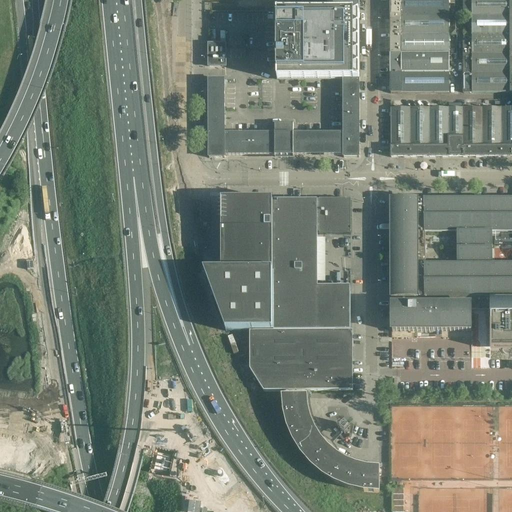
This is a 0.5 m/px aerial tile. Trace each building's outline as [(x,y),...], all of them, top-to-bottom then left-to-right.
[(278,0),(279,9),(293,9),(292,0),(278,0)] [(359,8),(358,0),(308,0),(308,8),(359,8)] [(449,17),(448,0),(390,0),(391,16),(449,17)] [(511,16),(511,0),(472,0),(472,17),(511,16)] [(359,81),(359,12),(277,13),(277,51),(277,52),(277,81),(344,81),(344,135),(293,135),(293,125),(270,125),(270,135),(224,135),(224,81),(209,81),(209,159),(210,159),(210,158),(216,158),(224,158),(224,159),(225,159),(225,156),(275,156),(275,155),(284,155),(293,155),(293,157),(344,156),(344,158),(344,157),(358,157),(358,158),(359,158),(359,81)] [(449,36),(449,17),(391,16),(391,36),(449,36)] [(511,36),(511,16),(472,17),(472,36),(511,36)] [(449,55),(449,36),(391,36),(391,55),(449,55)] [(511,36),(472,36),(472,43),(463,43),(463,94),(511,93),(511,36)] [(225,66),(225,49),(225,46),(209,46),(209,66),(225,66)] [(449,75),(449,55),(391,55),(391,75),(449,75)] [(449,94),(449,75),(391,75),(391,94),(449,94)] [(501,158),(501,109),(497,109),(497,101),(487,101),(483,106),(483,109),(482,158),(501,158)] [(429,158),(430,110),(430,106),(425,102),(410,102),(410,110),(410,158),(429,158)] [(482,158),(483,109),(483,106),(467,106),(467,109),(463,109),(463,158),(482,158)] [(463,158),(463,109),(449,110),(449,158),(463,158)] [(511,157),(511,109),(501,109),(501,158),(511,157)] [(410,158),(410,110),(391,110),(391,158),(410,158)] [(449,158),(449,110),(430,110),(429,158),(449,158)] [(296,123),(296,131),(306,131),(306,124),(296,123)] [(511,199),(421,200),(391,200),(392,299),(392,332),(471,332),(471,311),(471,309),(478,309),(478,310),(479,311),(480,312),(481,312),(481,311),(482,311),(483,310),(483,309),(490,309),(490,351),(511,350),(511,199)] [(318,288),(318,264),(318,235),(320,235),(351,235),(351,200),(319,201),(273,201),(273,202),(274,272),(274,332),(350,331),(350,332),(350,288),(349,288),(318,288)] [(274,272),(273,202),(273,201),(267,201),(257,201),(222,201),(222,271),(204,272),(226,332),(273,332),(273,272),(274,272)] [(353,392),(353,332),(250,333),(250,370),(264,392),(353,392)] [(308,409),(307,398),(283,398),(284,413),(308,409)] [(310,420),(308,409),(284,413),(287,428),(310,420)] [(294,443),(315,431),(310,420),(287,428),(294,443)] [(341,435),(342,437),(343,441),(351,439),(352,436),(354,431),(354,429),(352,427),(347,428),(347,429),(345,427),(340,423),(337,427),(341,431),(340,431),(341,435)] [(301,455),(321,440),(315,431),(294,443),(301,455)] [(310,465),(328,449),(321,440),(301,455),(310,465)] [(322,476),(337,456),(330,450),(328,449),(310,465),(322,476)] [(335,483),(346,462),(337,456),(322,476),(335,483)] [(349,489),(356,466),(346,462),(335,483),(349,489)] [(364,493),(367,469),(356,466),(349,489),(364,493)] [(379,477),(379,470),(367,469),(364,493),(379,494),(379,477)] [(392,490),(391,511),(403,511),(404,490),(392,490)]
